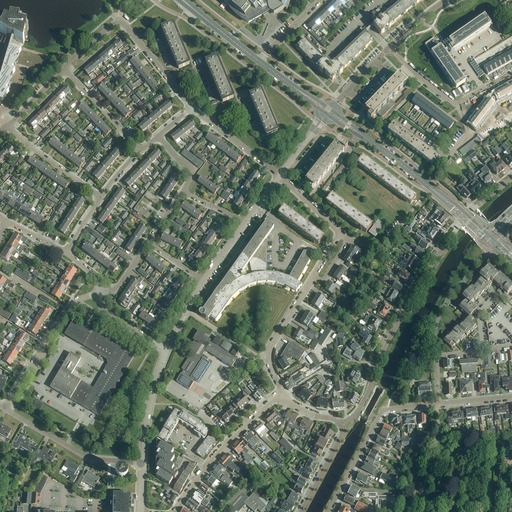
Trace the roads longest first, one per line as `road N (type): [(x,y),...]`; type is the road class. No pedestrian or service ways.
road 1 (residential): [(338,423),(359,410),(376,362),(463,218)]
road 2 (residential): [(64,69),(118,21),(192,107)]
road 3 (residential): [(436,404),(383,410),(327,511)]
road 4 (residential): [(4,408),(73,302),(98,293)]
road 5 (residential): [(142,463),(85,456),(4,408)]
road 6 (residential): [(282,392),(269,351),(312,279)]
